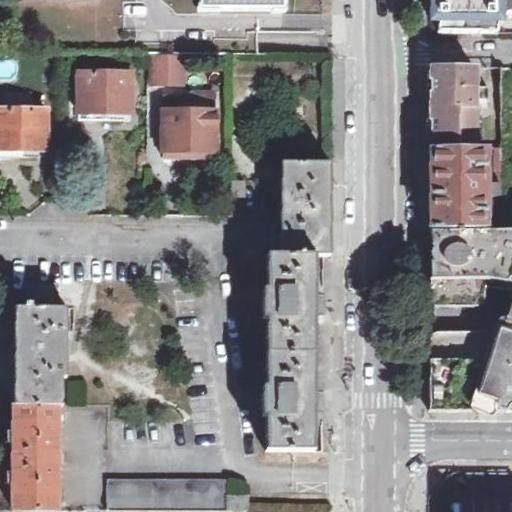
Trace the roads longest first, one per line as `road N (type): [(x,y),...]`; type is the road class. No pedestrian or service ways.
road 1 (tertiary): [(382,443),(383,56)]
road 2 (tertiary): [(511,445),(382,443)]
road 3 (unclassified): [(511,55),(383,56)]
